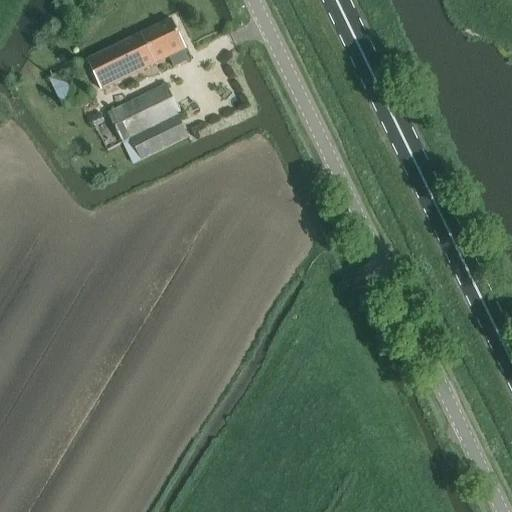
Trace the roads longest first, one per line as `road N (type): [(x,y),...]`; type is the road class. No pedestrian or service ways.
road 1 (unclassified): [(506,511),(258,0)]
road 2 (primary): [(511,359),(337,0)]
